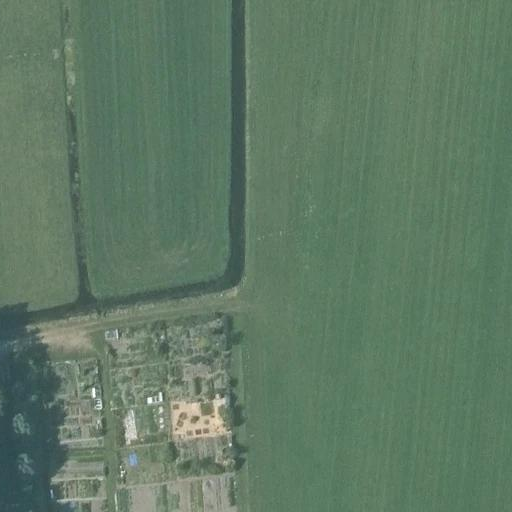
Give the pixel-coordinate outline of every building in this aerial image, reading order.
[(157,330),(107,331),(109,397),(144,396),(144,401),(159,400),(157,330)] [(168,358),(168,375),(191,375),(191,390),(203,390),(203,370),(214,370),(214,358),(168,358)] [(88,400),(45,403),(49,461),(61,460),(61,456),(72,455),(71,444),(90,443),(88,400)] [(120,436),(131,436),(132,413),(121,412),(120,436)] [(85,474),(99,468),(90,446),(83,449),(88,460),(81,463),(85,474)]
